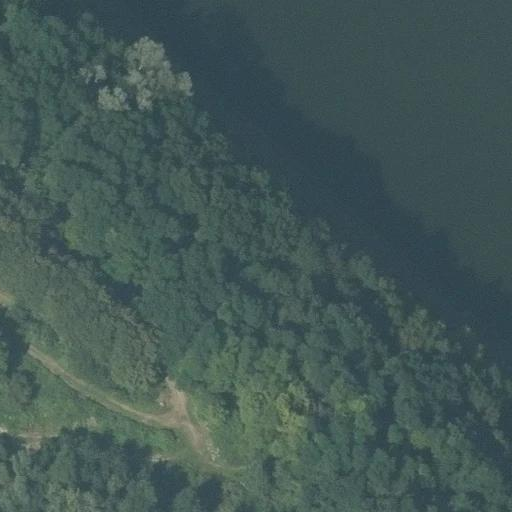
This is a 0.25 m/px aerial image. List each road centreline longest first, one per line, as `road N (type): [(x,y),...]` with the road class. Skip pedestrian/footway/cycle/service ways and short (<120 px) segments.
road 1 (track): [(0,212),(176,404),(178,433)]
road 2 (track): [(178,433),(147,438),(23,368),(0,342)]
